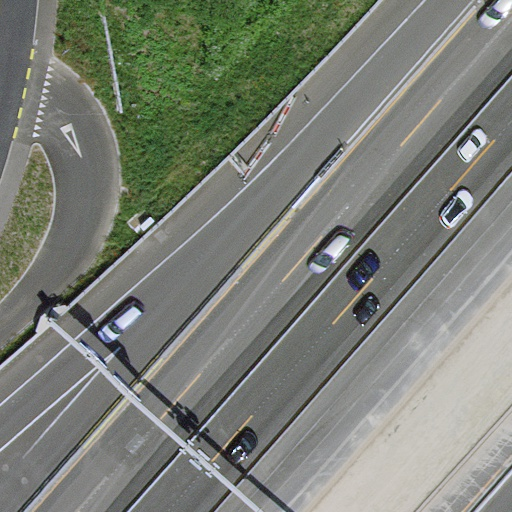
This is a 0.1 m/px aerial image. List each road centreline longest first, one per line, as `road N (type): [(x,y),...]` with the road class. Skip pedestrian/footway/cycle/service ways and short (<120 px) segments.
road 1 (motorway): [(511,127),(172,511)]
road 2 (primary): [(274,189),(0,499)]
road 3 (motorway): [(274,189),(0,426)]
road 4 (motorway): [(327,511),(511,304)]
road 5 (motorway): [(460,0),(274,189)]
